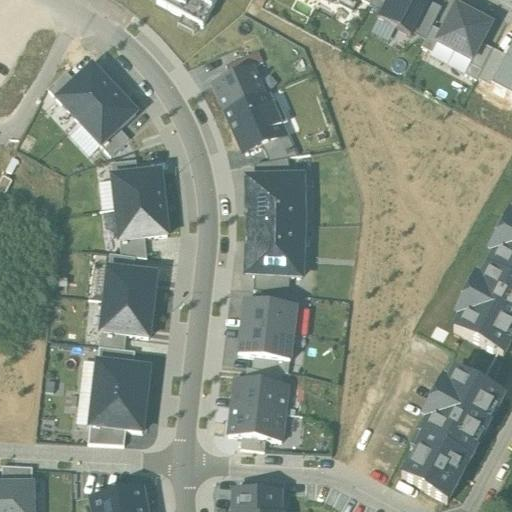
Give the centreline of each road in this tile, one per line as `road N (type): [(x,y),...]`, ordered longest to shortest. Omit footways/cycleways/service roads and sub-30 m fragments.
road 1 (residential): [(175,470),(201,309),(201,210),(188,146),(167,100),(108,37),(44,0)]
road 2 (residential): [(175,470),(336,478),(401,511)]
road 3 (residential): [(175,470),(0,458)]
